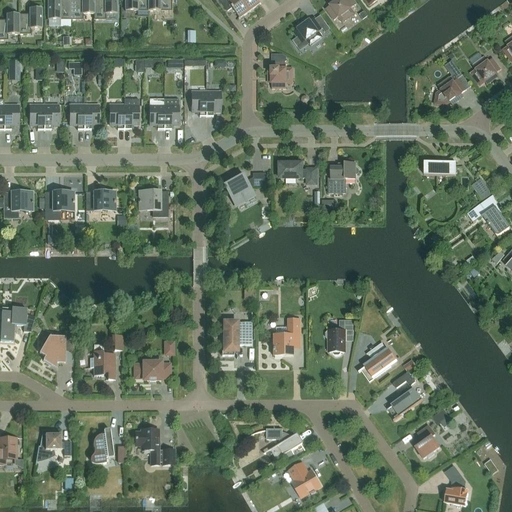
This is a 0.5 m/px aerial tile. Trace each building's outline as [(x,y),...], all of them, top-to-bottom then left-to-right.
[(71,21),(71,1),(55,1),(55,0),(51,1),(48,1),(48,21),(71,21)] [(81,0),(82,1),(71,1),(71,21),(83,21),(83,15),(94,15),(94,1),(94,0),(81,0)] [(104,0),(105,1),(94,1),(94,15),(94,21),(106,21),(106,15),(117,15),(117,0),(104,0)] [(148,12),(148,0),(125,0),(125,12),(148,12)] [(148,0),(148,12),(172,12),(171,0),(148,0)] [(241,21),(251,13),(241,0),(223,0),(220,2),(228,14),(234,10),(241,21)] [(241,0),(251,13),(261,6),(256,0),(241,0)] [(339,19),(343,24),(354,16),(351,11),(357,6),(352,0),(341,0),(326,11),(334,23),(339,19)] [(364,0),(370,8),(377,2),(375,0),(364,0)] [(29,15),(19,15),(19,36),(31,36),(31,30),(42,30),(42,9),(38,9),(29,10),(29,15)] [(369,17),(365,12),(359,16),(363,21),(369,17)] [(8,36),(19,36),(19,15),(7,15),(7,21),(3,21),(0,21),(0,41),(8,41),(8,36)] [(297,40),(292,43),(297,50),(302,46),(307,42),(311,47),(322,39),(318,34),(322,31),(325,35),(330,32),(324,24),(320,27),(315,19),(294,35),(297,40)] [(449,57),(454,64),(458,61),(453,54),(449,57)] [(287,71),(287,65),(287,59),(283,57),(272,57),(273,91),(287,91),(287,85),(293,85),(293,71),(287,71)] [(473,67),(477,72),(472,76),(480,87),(501,72),(493,60),(488,64),(485,59),(473,67)] [(20,74),(19,63),(9,63),(9,74),(20,74)] [(437,96),(436,106),(446,107),(467,92),(471,89),(463,78),(452,63),(443,70),(450,79),(439,88),(442,93),(437,96)] [(35,76),(35,82),(44,82),(44,76),(44,64),(35,64),(35,76)] [(104,87),(104,78),(96,78),(96,87),(104,87)] [(200,119),(207,119),(207,94),(192,94),(192,114),(200,114),(200,119)] [(221,94),(207,94),(207,119),(214,119),(214,114),(221,114),(221,94)] [(123,101),(123,108),(110,108),(110,128),(118,128),(118,132),(124,132),(125,101),(123,101)] [(139,101),(125,101),(124,132),(132,132),(132,128),(139,128),(139,101)] [(158,132),(165,132),(165,107),(164,107),(164,101),(150,101),(150,127),(158,127),(158,132)] [(165,107),(165,132),(172,132),(172,127),(179,127),(179,107),(165,107)] [(19,108),(5,108),(5,133),(12,133),(12,128),(19,128),(19,108)] [(45,133),(45,108),(30,108),(30,128),(38,128),(38,133),(45,133)] [(59,108),(45,108),(45,133),(52,133),(52,128),(59,128),(59,108)] [(85,133),(85,108),(70,108),(70,128),(78,128),(78,133),(85,133)] [(99,108),(85,108),(85,133),(92,133),(92,128),(99,128),(99,108)] [(427,169),(427,178),(457,178),(457,165),(432,165),(432,163),(427,163),(427,165),(426,165),(426,169),(425,169),(427,169)] [(356,181),(356,176),(358,176),(359,175),(359,173),(359,172),(358,171),(356,171),(356,165),(339,166),(339,170),(332,170),(332,181),(329,181),(329,196),(346,196),(346,181),(356,181)] [(317,186),(317,171),(303,171),(303,166),(280,166),(280,181),(308,181),(308,186),(317,186)] [(238,176),(223,185),(229,197),(231,196),(237,208),(245,203),(255,198),(252,192),(251,191),(253,190),(266,190),(265,176),(265,175),(253,176),(253,180),(247,183),(243,176),(242,174),(238,176)] [(482,202),(492,195),(480,180),(471,187),(482,202)] [(116,194),(86,195),(86,214),(116,214),(116,194)] [(169,220),(169,194),(140,194),(140,213),(153,213),(153,220),(169,220)] [(4,195),(4,201),(4,209),(4,221),(18,221),(18,214),(33,214),(33,195),(4,195)] [(45,195),(45,200),(45,210),(45,222),(60,222),(60,214),(74,214),(74,195),(45,195)] [(335,202),(321,202),(321,211),(335,211),(335,202)] [(510,230),(495,209),(491,212),(485,203),(467,216),(473,226),(483,219),(497,239),(510,230)] [(126,217),(117,217),(118,227),(126,227),(126,217)] [(229,237),(229,224),(221,225),(222,237),(229,237)] [(137,234),(137,225),(127,226),(127,234),(137,234)] [(438,234),(432,239),(438,247),(444,243),(438,234)] [(60,245),(60,236),(48,237),(48,245),(60,245)] [(508,267),(507,268),(511,272),(511,252),(503,263),(508,267)] [(505,256),(501,253),(492,261),(497,266),(505,256)] [(27,317),(27,311),(2,310),(1,344),(14,345),(15,329),(16,328),(25,328),(24,334),(32,335),(36,320),(27,317)] [(274,337),(274,358),(276,358),(276,360),(282,360),(282,358),(294,358),(294,346),(301,346),(300,321),(288,321),(288,330),(276,330),(276,337),(274,337)] [(253,347),(253,342),(253,324),(234,324),(234,323),(229,323),(229,324),(225,324),(225,337),(222,337),(222,358),(237,358),(237,361),(238,361),(238,347),(253,347)] [(354,338),(354,323),(340,323),(340,333),(329,333),(328,333),(326,335),(326,339),(328,341),(329,341),(329,345),(330,345),(330,355),(334,355),(334,356),(336,357),(340,357),(341,356),(341,355),(345,355),(345,345),(346,345),(346,338),(354,338)] [(66,365),(66,353),(73,353),(73,336),(62,336),(62,339),(50,339),(40,356),(46,359),(44,363),(52,367),(54,363),(54,362),(58,362),(58,365),(66,365)] [(113,352),(124,352),(124,338),(113,338),(113,352)] [(162,343),(163,358),(174,358),(173,343),(162,343)] [(256,369),(265,369),(265,362),(261,362),(261,343),(256,343),(256,369)] [(383,345),(367,356),(368,357),(369,356),(374,361),(373,361),(375,363),(359,374),(360,375),(364,372),(371,381),(396,364),(389,353),(388,354),(382,346),(383,345)] [(94,347),(94,354),(94,361),(91,361),(91,371),(94,371),(94,379),(104,379),(104,376),(108,376),(109,382),(116,382),(116,356),(104,356),(104,347),(94,347)] [(407,372),(416,367),(413,361),(404,366),(407,372)] [(162,382),(162,380),(170,380),(170,367),(162,367),(162,365),(144,365),(144,367),(136,367),(136,380),(144,380),(144,382),(162,382)] [(407,373),(392,385),(396,390),(406,382),(409,387),(415,383),(407,373)] [(415,393),(388,412),(389,412),(396,422),(394,423),(423,402),(422,403),(415,393)] [(443,411),(432,419),(437,427),(449,419),(443,411)] [(425,445),(417,451),(424,461),(428,459),(429,461),(436,456),(434,454),(440,450),(433,439),(436,437),(429,428),(419,436),(425,445)] [(106,464),(105,456),(107,456),(108,459),(114,458),(111,432),(104,433),(105,437),(102,437),(101,437),(99,438),(99,439),(98,439),(97,440),(96,441),(95,442),(95,443),(94,444),(94,445),(94,447),(94,448),(95,450),(94,452),(93,453),(93,454),(92,456),(91,458),(90,460),(90,461),(90,462),(91,463),(91,464),(92,464),(93,465),(94,466),(106,464)] [(159,468),(159,453),(159,432),(143,432),(143,436),(135,436),(135,447),(142,447),(142,453),(149,453),(149,468),(159,468)] [(283,432),(268,432),(268,442),(280,442),(282,446),(271,453),(277,462),(285,458),(288,462),(296,458),(293,452),(302,447),(301,445),(299,443),(297,442),(294,440),(292,438),(291,438),(288,436),(286,435),(283,434),(283,432)] [(53,459),(54,458),(53,453),(62,453),(62,451),(65,451),(65,458),(72,458),(72,444),(62,444),(62,437),(51,437),(51,433),(43,433),(41,449),(39,449),(36,466),(37,466),(37,463),(39,463),(40,464),(42,464),(45,463),(46,463),(49,462),(50,461),(51,461),(53,459)] [(0,467),(6,467),(6,462),(16,462),(16,440),(0,440),(0,453),(0,452),(0,467)] [(125,464),(125,448),(117,448),(116,464),(125,464)] [(175,451),(162,451),(162,467),(175,467),(175,451)] [(491,461),(485,466),(493,477),(499,472),(491,461)] [(302,465),(290,472),(297,484),(293,486),(301,500),(322,488),(314,474),(309,476),(302,465)] [(455,468),(445,475),(453,485),(462,478),(455,468)] [(448,492),(446,505),(467,509),(467,507),(468,507),(468,506),(467,506),(469,493),(463,492),(465,482),(462,478),(453,485),(452,490),(450,490),(449,492),(448,492)]
